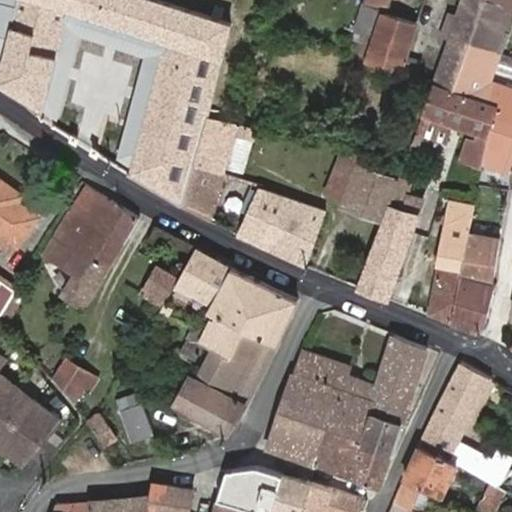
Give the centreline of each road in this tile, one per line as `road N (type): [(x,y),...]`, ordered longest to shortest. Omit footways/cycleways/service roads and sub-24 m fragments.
road 1 (residential): [(315,287),(243,448),(59,488),(36,511)]
road 2 (residential): [(0,98),(129,189),(315,287)]
road 3 (residential): [(378,511),(451,338)]
road 4 (residential): [(315,287),(451,338)]
